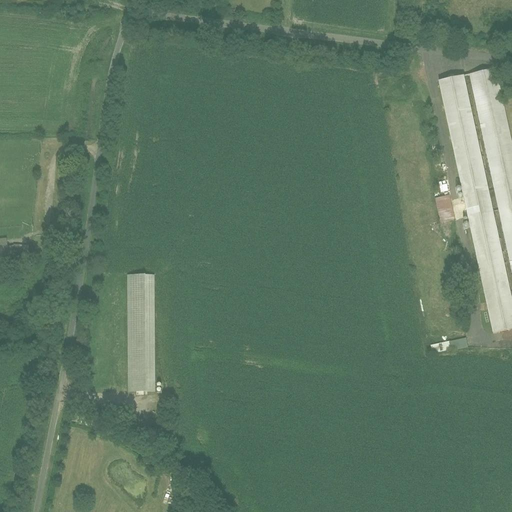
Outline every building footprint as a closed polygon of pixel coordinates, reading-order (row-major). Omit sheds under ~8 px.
[(511,141),(496,70),(471,75),(511,260),(511,141)] [(511,299),(463,76),(438,82),(493,334),(511,329),(511,299)] [(453,221),(449,196),(435,199),(439,223),(453,221)] [(7,239),(0,239),(0,248),(8,247),(7,239)] [(29,246),(16,245),(15,256),(28,257),(29,246)] [(0,248),(0,260),(10,260),(8,247),(0,248)] [(154,277),(130,277),(130,390),(154,390),(154,277)] [(432,355),(467,348),(465,339),(430,346),(432,355)]
